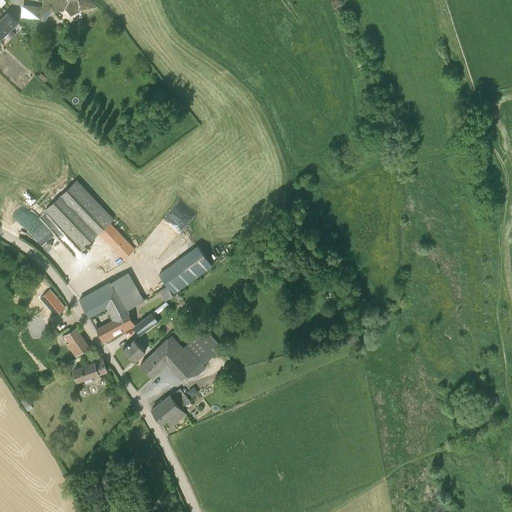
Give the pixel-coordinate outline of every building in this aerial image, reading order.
[(43,0),(43,6),(51,3),(54,10),(53,12),(64,11),(65,8),(71,15),(80,11),(80,9),(97,7),(91,0),(43,0)] [(0,38),(17,22),(8,13),(0,20),(0,38)] [(77,180),(52,203),(45,210),(82,249),(100,232),(124,259),(134,249),(110,223),(113,219),(77,180)] [(173,242),(164,235),(169,229),(162,223),(153,232),(169,246),(173,242)] [(198,246),(159,274),(174,294),(212,267),(198,246)] [(97,329),(104,341),(133,322),(128,309),(143,300),(128,272),(109,282),(114,289),(107,305),(116,318),(97,329)] [(60,306),(53,295),(43,302),(50,313),(60,306)] [(152,312),(133,326),(140,335),(159,321),(152,312)] [(68,345),(76,356),(81,353),(89,347),(76,328),(68,334),(66,335),(70,343),(68,345)] [(171,336),(156,348),(183,378),(184,377),(198,374),(206,366),(203,363),(221,348),(206,332),(200,339),(196,335),(180,347),(171,336)] [(142,354),(145,351),(134,339),(123,349),(135,361),(142,354)] [(156,349),(140,364),(152,376),(168,363),(156,349)] [(94,381),(92,376),(97,374),(107,371),(103,360),(94,363),(73,370),(77,381),(84,378),(86,384),(94,381)] [(188,391),(193,397),(198,393),(194,387),(188,391)] [(21,400),(25,407),(30,404),(26,397),(24,393),(19,396),(21,400)] [(185,413),(181,408),(171,394),(152,409),(162,423),(169,418),(173,423),(180,417),(185,413)]
